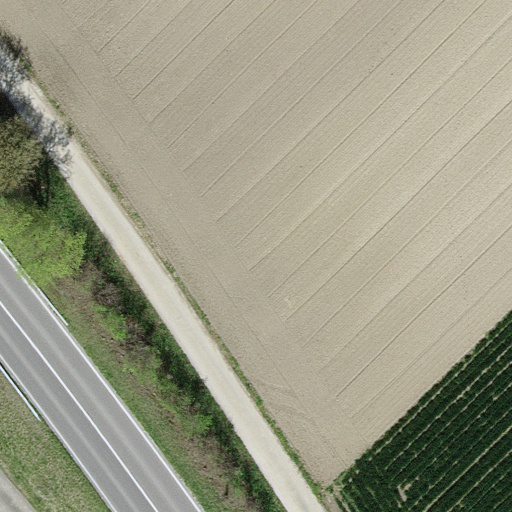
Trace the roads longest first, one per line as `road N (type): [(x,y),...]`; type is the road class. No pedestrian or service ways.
road 1 (track): [(307,511),(0,65)]
road 2 (secondary): [(157,511),(0,303)]
